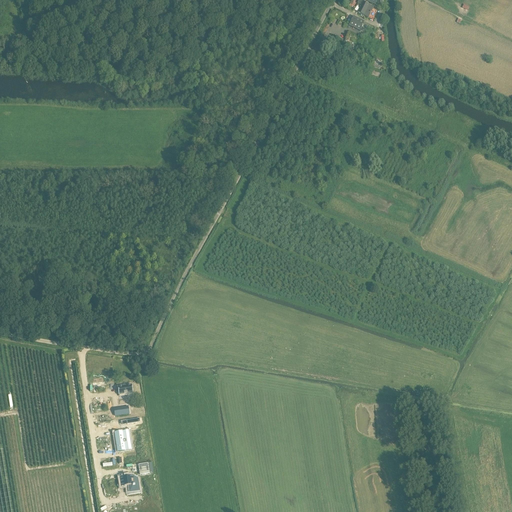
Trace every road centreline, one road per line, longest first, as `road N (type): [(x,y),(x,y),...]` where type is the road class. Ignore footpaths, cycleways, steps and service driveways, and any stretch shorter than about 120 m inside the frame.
road 1 (unclassified): [(0,333),(146,351),(332,0)]
road 2 (track): [(369,282),(248,235),(220,210)]
